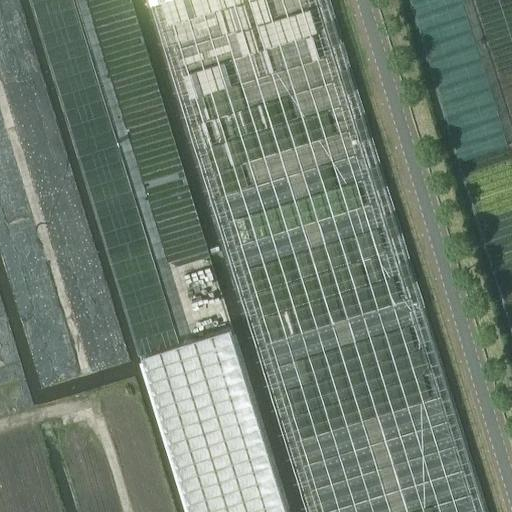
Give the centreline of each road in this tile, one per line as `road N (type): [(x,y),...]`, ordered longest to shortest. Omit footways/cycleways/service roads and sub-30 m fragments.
road 1 (track): [(398,511),(240,0)]
road 2 (unclassified): [(511,486),(361,0)]
road 3 (track): [(134,511),(0,57)]
